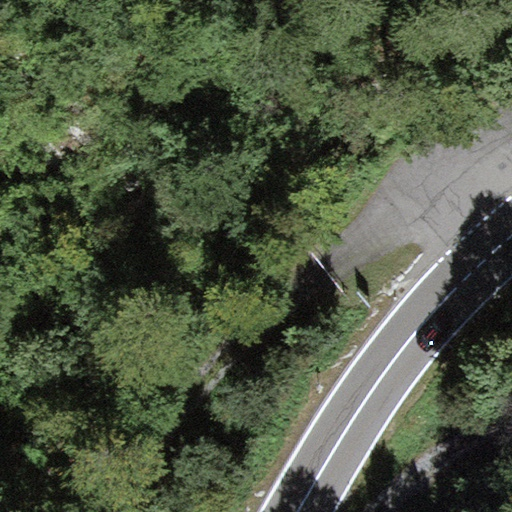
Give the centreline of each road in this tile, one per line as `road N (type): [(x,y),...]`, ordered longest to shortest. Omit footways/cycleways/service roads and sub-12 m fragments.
road 1 (primary): [(511,233),(383,375),(302,511)]
road 2 (track): [(365,511),(511,409)]
